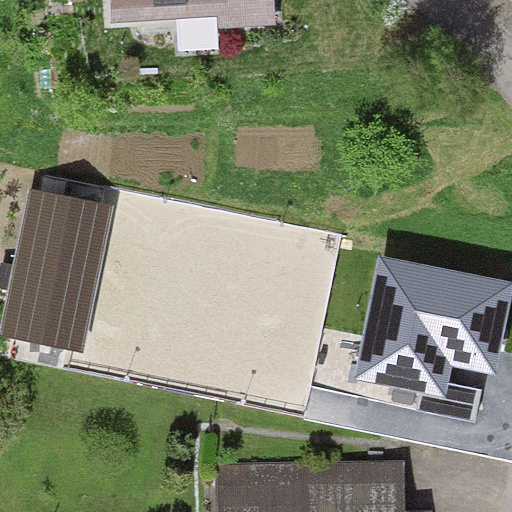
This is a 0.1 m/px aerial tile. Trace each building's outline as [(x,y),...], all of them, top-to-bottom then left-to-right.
[(109,0),(111,22),(219,16),(219,28),(276,25),(274,0),(109,0)] [(114,206),(30,189),(13,265),(8,290),(0,328),(0,333),(84,351),(114,206)] [(511,292),(511,282),(378,254),(354,378),(420,392),(417,410),(476,423),(488,373),(495,375),(511,292)] [(0,287),(8,290),(13,265),(2,262),(0,270),(0,287)] [(405,511),(405,460),(216,464),(217,511),(405,511)]
